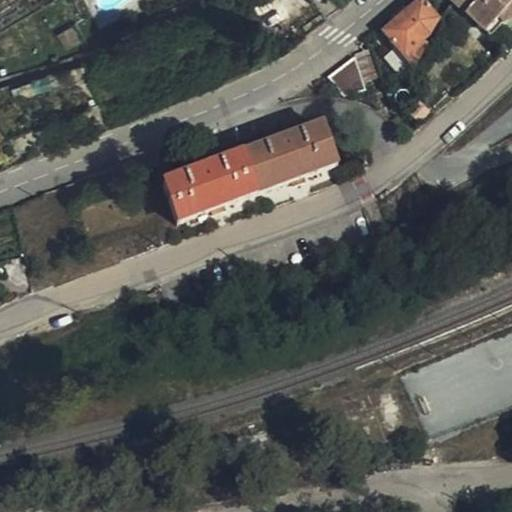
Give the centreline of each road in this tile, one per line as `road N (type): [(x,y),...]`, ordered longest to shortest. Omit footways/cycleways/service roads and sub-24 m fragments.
road 1 (unclassified): [(386,173),(0,327)]
road 2 (unclassified): [(386,173),(375,128),(359,112),(269,110),(189,136),(167,126)]
road 3 (unclassified): [(255,511),(440,479),(449,511)]
road 4 (unclassified): [(167,126),(253,89),(348,28)]
road 5 (unclassified): [(0,189),(167,126)]
road 6 (unclassified): [(511,66),(416,152)]
